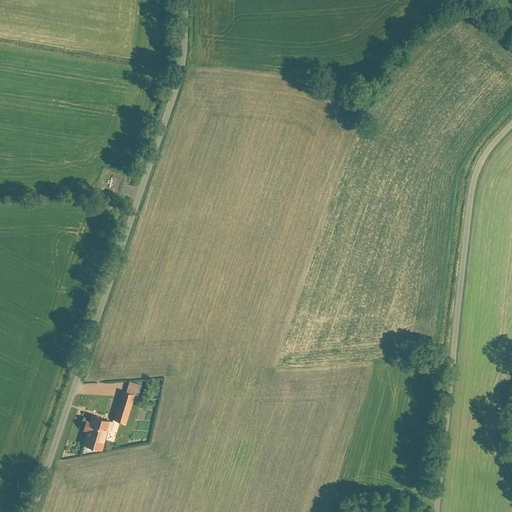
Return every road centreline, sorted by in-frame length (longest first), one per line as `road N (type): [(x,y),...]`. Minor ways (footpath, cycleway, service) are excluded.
road 1 (residential): [(31,511),(174,94),(187,0)]
road 2 (residential): [(432,511),(469,177),(511,117)]
road 3 (unknown): [(80,369),(326,334),(451,337)]
